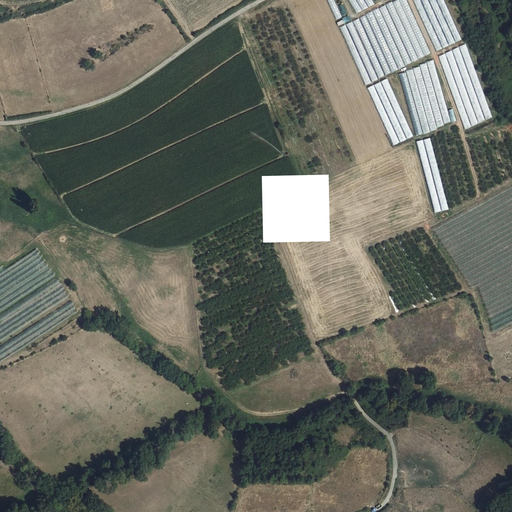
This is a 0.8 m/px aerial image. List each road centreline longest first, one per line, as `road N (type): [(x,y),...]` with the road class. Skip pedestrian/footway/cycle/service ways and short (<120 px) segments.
road 1 (track): [(373,511),(392,487),(390,440),(352,395),(280,423),(251,420),(235,407),(205,367),(192,265)]
road 2 (unclassified): [(0,122),(96,102),(136,84),(260,0)]
road 3 (track): [(343,394),(317,351),(264,209)]
